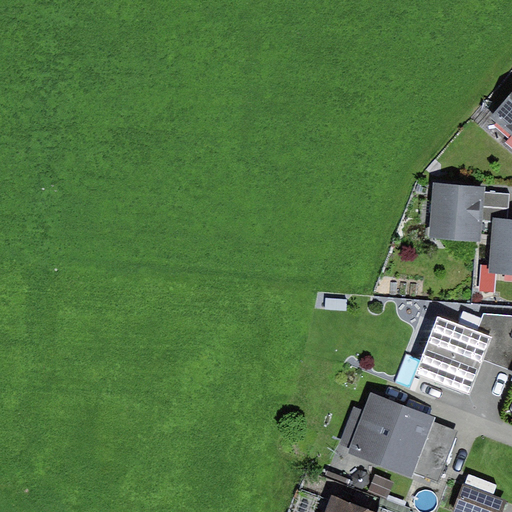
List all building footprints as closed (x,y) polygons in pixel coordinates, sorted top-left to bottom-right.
[(511,98),(496,116),(511,129),(511,98)] [(487,186),(437,180),(430,237),(481,243),(487,186)] [(511,217),(496,217),(493,269),(511,270),(511,217)] [(480,326),(437,313),(419,370),(473,393),(484,358),(511,369),(511,312),(487,310),(480,326)] [(438,416),(371,391),(349,449),(416,474),(438,416)] [(501,511),(507,498),(463,481),(453,509),(461,511),(501,511)] [(384,511),(332,492),(324,511),(384,511)]
